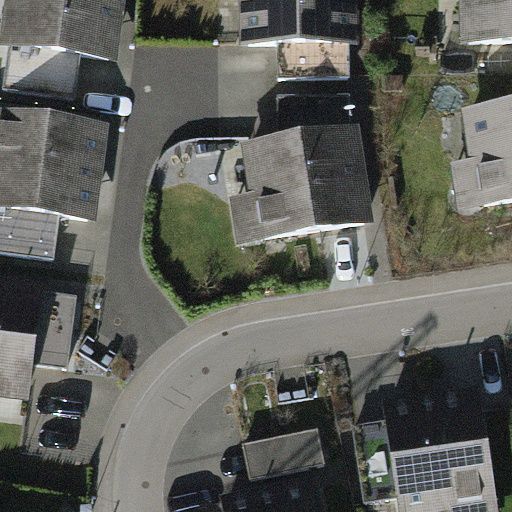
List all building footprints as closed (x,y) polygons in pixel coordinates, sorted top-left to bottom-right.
[(131,0),(0,0),(0,2),(14,4),(8,55),(16,56),(12,94),(83,103),(87,65),(123,69),(131,0)] [(363,0),(226,0),(226,4),(249,4),(249,46),(286,46),(286,85),(354,86),(354,46),(364,47),(363,0)] [(511,0),(444,0),(445,2),(467,2),(468,43),(511,43),(511,0)] [(352,106),(285,105),(284,145),(352,135),(352,106)] [(511,110),(469,117),(478,168),(457,171),(464,214),(511,206),(511,110)] [(115,135),(0,119),(0,260),(58,269),(65,220),(103,226),(115,135)] [(284,145),(254,150),(262,201),(235,205),(243,253),(372,232),(356,134),(352,135),(284,145)] [(51,291),(0,284),(0,401),(35,407),(40,373),(74,378),(83,308),(49,304),(51,291)] [(503,511),(487,393),(393,406),(396,427),(406,504),(407,511),(503,511)] [(367,509),(406,504),(396,427),(357,432),(367,509)] [(326,433),(248,447),(254,483),(332,469),(326,433)] [(330,511),(325,482),(226,500),(228,511),(330,511)]
